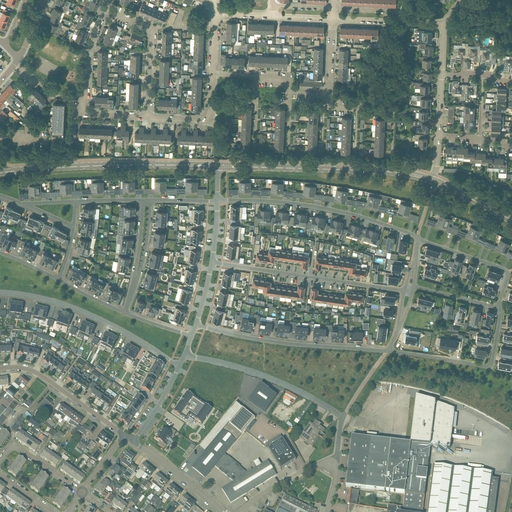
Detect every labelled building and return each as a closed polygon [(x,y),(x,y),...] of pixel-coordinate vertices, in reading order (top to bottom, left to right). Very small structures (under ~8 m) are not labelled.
[(67,0),(65,0),(57,0),(56,2),(62,5),(61,8),(68,10),(69,8),(65,6),(67,0)] [(99,4),(92,1),(89,7),(85,5),(84,8),(90,11),(91,8),(96,10),(99,4)] [(144,14),(148,5),(142,3),(139,12),(144,14)] [(144,14),(149,16),(153,7),(148,5),(144,14)] [(153,7),(149,16),(154,18),(158,9),(153,7)] [(54,8),(52,13),(61,17),(60,17),(62,12),(67,14),(68,10),(61,8),(60,11),(54,8)] [(82,15),(82,16),(92,21),(94,15),(89,13),(90,11),(84,8),(82,11),(86,12),(84,16),(82,15)] [(0,18),(7,21),(10,15),(7,13),(8,10),(4,9),(0,18)] [(154,18),(159,20),(163,12),(158,9),(154,18)] [(163,12),(159,20),(164,22),(168,14),(163,12)] [(53,24),(60,27),(62,27),(63,25),(63,23),(59,22),(61,17),(52,13),(52,14),(53,14),(50,19),(54,21),(53,24)] [(89,26),(92,21),(82,16),(81,17),(83,17),(81,23),(78,21),(77,24),(83,27),(84,24),(89,26)] [(227,29),(236,29),(236,23),(238,23),(238,20),(231,20),(231,22),(227,22),(227,23),(227,29)] [(61,28),(62,27),(60,27),(53,24),(49,22),(47,28),(53,30),(52,33),(58,36),(62,28),(61,28)] [(79,29),(76,34),(85,37),(87,32),(82,30),(83,27),(77,24),(75,27),(79,29)] [(110,26),(107,31),(116,35),(118,30),(121,31),(122,27),(115,24),(113,28),(110,26)] [(116,35),(107,31),(105,36),(116,41),(117,41),(119,36),(116,35)] [(132,45),(137,34),(132,32),(129,40),(128,39),(127,41),(124,40),(124,41),(122,46),(125,47),(127,42),(132,45)] [(421,32),(415,32),(415,38),(419,38),(419,36),(423,36),(423,40),(431,41),(432,32),(424,32),(424,33),(421,32)] [(85,37),(76,34),(77,34),(76,38),(75,40),(71,38),(70,41),(76,44),(77,41),(83,43),(86,38),(85,37)] [(137,34),(132,45),(133,45),(134,42),(139,44),(141,39),(142,36),(137,34)] [(235,35),(227,35),(226,41),(226,42),(235,42),(235,45),(239,45),(242,45),(242,42),(235,42),(235,41),(235,35)] [(116,41),(105,36),(103,41),(114,46),(116,41)] [(427,56),(427,53),(433,54),(433,47),(425,46),(426,43),(419,43),(418,49),(425,50),(425,53),(423,53),(423,56),(427,56)] [(453,49),(453,55),(451,55),(451,63),(455,63),(455,60),(461,61),(462,57),(464,57),(464,58),(467,58),(468,45),(468,43),(462,43),(462,45),(462,48),(456,48),(456,45),(455,49),(453,49)] [(473,61),(479,61),(480,49),(474,49),(474,46),(468,45),(467,58),(471,58),(471,57),(473,58),(473,61)] [(480,49),(479,61),(483,62),(483,61),(485,61),(485,65),(491,65),(492,53),(486,52),(486,49),(480,49)] [(232,67),(232,58),(232,55),(230,55),(229,56),(229,58),(226,58),(226,54),(221,54),(220,64),(225,64),(225,67),(226,67),(232,67)] [(511,68),(511,55),(509,56),(509,59),(503,59),(502,71),(509,71),(509,68),(511,68),(511,69),(511,68)] [(423,56),(418,56),(418,62),(422,62),(422,66),(430,67),(431,60),(427,59),(427,57),(427,56),(423,56)] [(425,69),(417,69),(417,75),(423,75),(423,79),(431,80),(432,73),(425,72),(425,69)] [(464,100),(465,84),(461,84),(461,85),(459,85),(459,81),(453,81),(453,82),(449,82),(449,92),(452,92),(452,95),(455,95),(455,96),(461,96),(461,100),(464,100)] [(415,82),(413,82),(413,85),(415,85),(415,88),(420,88),(420,92),(429,92),(429,85),(423,85),(423,82),(415,82)] [(465,84),(464,100),(467,100),(467,94),(476,94),(477,82),(471,82),(470,85),(468,85),(465,84)] [(14,95),(16,92),(14,90),(15,89),(16,89),(19,93),(18,94),(20,96),(22,94),(22,90),(18,87),(13,83),(12,85),(10,84),(6,89),(14,95)] [(17,98),(14,95),(6,89),(2,93),(12,101),(14,99),(15,100),(18,102),(20,100),(17,98)] [(30,105),(41,94),(36,89),(30,95),(32,98),(28,102),(30,105)] [(0,95),(0,99),(3,102),(6,100),(10,103),(9,104),(15,108),(17,106),(12,101),(2,93),(0,95)] [(41,94),(30,105),(33,107),(38,103),(41,105),(39,107),(42,110),(48,105),(44,101),(46,100),(41,94)] [(117,105),(117,100),(117,95),(114,95),(114,97),(108,97),(107,106),(114,106),(114,105),(117,105)] [(430,96),(417,95),(417,100),(417,105),(420,105),(430,106),(431,99),(428,98),(428,96),(430,96)] [(8,114),(4,111),(2,109),(0,107),(0,118),(3,121),(8,114)] [(426,111),(426,108),(417,108),(416,118),(419,118),(428,118),(428,111),(426,111)] [(19,118),(11,111),(8,114),(17,121),(19,119),(19,118)] [(429,131),(429,124),(422,124),(422,121),(416,121),(415,127),(417,127),(417,132),(421,132),(421,131),(429,131)] [(469,123),(464,123),(464,131),(469,131),(469,130),(473,130),(474,124),(469,124),(469,123)] [(419,134),(410,134),(410,136),(411,136),(411,137),(412,137),(412,140),(415,141),(415,146),(426,147),(427,138),(419,138),(419,134)] [(446,160),(452,161),(452,156),(453,152),(451,151),(451,147),(445,146),(445,151),(444,151),(443,158),(446,158),(446,160)] [(463,152),(463,158),(463,161),(470,161),(470,158),(470,157),(469,157),(469,152),(468,152),(468,147),(462,147),(462,152),(463,152)] [(499,168),(499,173),(506,173),(507,157),(503,157),(503,158),(498,158),(498,162),(499,163),(499,168)] [(67,196),(66,180),(60,180),(60,181),(55,181),(55,185),(61,184),(61,191),(60,191),(61,197),(67,196)] [(34,182),(36,198),(42,198),(41,192),(43,192),(42,185),(41,185),(40,182),(41,182),(41,181),(40,181),(37,182),(37,181),(36,181),(36,182),(34,182)] [(316,183),(310,182),(308,199),(314,199),(315,194),(314,194),(315,187),(316,187),(316,183),(317,183),(316,183)] [(340,203),(343,187),(337,186),(336,185),(336,186),(337,186),(336,190),(337,190),(336,197),(335,197),(334,202),(340,203)] [(343,187),(340,203),(346,204),(347,198),(346,198),(347,192),(348,192),(349,188),(349,187),(348,187),(348,188),(343,187)] [(371,209),(375,193),(369,192),(369,191),(369,192),(368,196),(369,196),(367,203),(367,202),(365,208),(371,209)] [(375,193),(371,209),(377,210),(378,205),(379,198),(380,198),(381,194),(381,195),(381,194),(375,193)] [(396,215),(402,217),(407,201),(401,199),(400,199),(401,199),(400,203),(399,210),(398,210),(396,215)] [(412,202),(407,201),(402,217),(408,218),(410,213),(409,213),(411,206),(412,203),(413,203),(413,202),(412,202)] [(4,212),(0,210),(0,216),(2,217),(3,215),(10,218),(10,217),(13,210),(13,209),(6,206),(4,212)] [(86,214),(86,218),(95,219),(95,215),(95,209),(92,208),(92,207),(88,207),(88,208),(84,208),(84,212),(83,212),(83,214),(86,214)] [(156,215),(156,217),(167,218),(167,212),(165,212),(166,209),(159,208),(159,211),(157,211),(157,215),(156,215)] [(21,213),(13,210),(10,217),(18,220),(17,223),(21,225),(23,219),(19,218),(21,213)] [(264,221),(264,210),(261,210),(261,211),(258,211),(258,216),(255,216),(254,225),(258,225),(258,221),(264,221)] [(269,223),(272,223),(273,217),(270,217),(270,212),(267,211),(267,210),(264,210),(264,221),(269,222),(269,223)] [(276,217),(273,217),(272,223),(276,223),(276,222),(281,223),(283,211),(280,211),(280,212),(276,212),(276,217)] [(287,225),(290,225),(291,217),(288,217),(289,213),(285,213),(286,212),(283,211),(281,223),(288,223),(287,225)] [(441,229),(446,213),(441,211),(440,211),(440,212),(439,215),(440,215),(438,222),(437,222),(435,227),(441,229)] [(299,225),(301,214),(298,213),(298,214),(295,214),(294,218),(291,217),(290,225),(293,225),(293,224),(299,225)] [(452,215),(446,213),(441,229),(446,231),(448,226),(448,225),(450,219),(451,219),(452,216),(452,215)] [(305,227),(308,227),(309,221),(306,221),(307,216),(304,215),(304,214),(301,214),(299,225),(305,226),(305,227)] [(317,228),(319,217),(316,216),(316,217),(313,217),(312,222),(309,221),(308,227),(311,228),(311,227),(317,228)] [(28,221),(23,219),(21,225),(25,226),(34,230),(34,228),(38,220),(29,217),(28,221)] [(166,224),(167,218),(156,217),(156,220),(156,224),(158,224),(158,227),(164,227),(165,224),(166,224)] [(323,230),(326,231),(327,225),(327,223),(324,222),(325,219),(322,218),(322,217),(319,217),(317,228),(323,229),(323,230)] [(82,226),(93,228),(94,222),(95,219),(86,218),(85,221),(83,220),(82,224),(82,226)] [(38,219),(38,220),(34,228),(41,231),(40,233),(44,235),(46,229),(42,227),(45,222),(38,219)] [(329,231),(335,233),(337,220),(334,220),(334,221),(331,220),(330,225),(327,225),(326,231),(325,233),(327,233),(328,233),(329,231)] [(343,236),(345,229),(342,228),(343,223),(340,222),(340,221),(337,220),(335,233),(340,234),(339,237),(342,238),(343,236)] [(465,238),(470,240),(477,225),(471,223),(471,222),(471,223),(470,227),(468,233),(467,233),(465,238)] [(348,230),(345,229),(343,236),(346,237),(346,235),(352,237),(355,225),(352,224),(352,225),(349,225),(348,230)] [(456,234),(458,229),(459,226),(453,224),(450,232),(456,234)] [(134,227),(123,225),(122,232),(122,235),(131,236),(131,232),(134,233),(134,229),(134,227)] [(352,237),(361,239),(362,234),(359,233),(361,228),(358,227),(358,226),(355,225),(352,237)] [(477,225),(470,240),(476,243),(478,238),(477,237),(480,231),(481,231),(482,228),(483,228),(483,227),(482,227),(477,225)] [(49,234),(55,237),(59,230),(59,229),(53,226),(50,231),(46,229),(44,235),(48,237),(49,234)] [(83,236),(92,238),(92,234),(93,234),(93,228),(82,226),(81,229),(82,229),(81,233),(83,233),(83,236)] [(154,236),(154,238),(165,239),(165,233),(164,233),(164,230),(158,229),(158,232),(155,232),(155,236),(154,236)] [(364,239),(369,241),(373,230),(370,229),(370,231),(367,230),(365,235),(362,234),(361,239),(360,242),(363,243),(364,239)] [(67,234),(59,230),(55,237),(54,239),(59,242),(61,239),(64,240),(62,244),(67,246),(69,240),(65,238),(67,234)] [(376,231),(373,230),(369,241),(375,243),(375,244),(378,245),(380,239),(377,238),(378,233),(375,232),(376,231)] [(0,231),(0,237),(1,238),(0,241),(0,242),(0,243),(3,245),(6,246),(9,238),(3,236),(4,233),(0,231)] [(121,244),(132,245),(133,243),(132,243),(133,239),(130,239),(131,236),(122,235),(122,238),(121,238),(121,244)] [(500,253),(507,238),(501,236),(501,235),(501,236),(499,239),(500,240),(497,246),(496,246),(494,251),(500,253)] [(79,242),(78,245),(90,247),(91,241),(92,238),(83,236),(82,239),(80,238),(79,242)] [(393,239),(393,237),(388,236),(388,238),(386,238),(386,242),(387,242),(386,248),(391,249),(392,245),(392,244),(392,243),(394,243),(395,239),(393,239)] [(16,241),(9,238),(6,246),(9,247),(12,249),(13,248),(15,244),(18,245),(20,239),(17,238),(16,241)] [(164,246),(165,239),(154,238),(154,240),(153,244),(156,244),(155,247),(162,248),(162,245),(164,246)] [(507,238),(500,253),(505,256),(507,251),(510,244),(510,245),(511,241),(511,240),(511,241),(507,238)] [(400,240),(399,250),(406,251),(407,242),(400,240)] [(28,254),(31,248),(28,246),(24,244),(25,242),(23,241),(20,246),(23,247),(21,252),(25,254),(25,253),(28,254)] [(260,262),(262,262),(263,252),(259,252),(260,244),(255,244),(254,253),(257,254),(256,261),(259,262),(259,261),(260,261),(260,262)] [(90,247),(78,245),(78,247),(77,251),(80,251),(79,254),(88,256),(90,247)] [(436,250),(428,247),(426,252),(434,255),(433,257),(439,259),(440,255),(435,253),(436,250)] [(34,249),(31,248),(28,254),(31,256),(30,256),(35,258),(37,253),(40,255),(42,250),(39,248),(38,251),(34,249)] [(45,262),(47,264),(50,257),(48,256),(48,255),(44,253),(45,251),(42,250),(40,255),(42,256),(40,261),(44,263),(45,262)] [(150,258),(161,261),(163,261),(165,255),(160,254),(161,251),(155,250),(154,253),(152,252),(151,256),(150,258)] [(240,259),(238,258),(239,252),(228,250),(227,257),(233,258),(232,261),(239,262),(240,259)] [(118,262),(129,264),(130,262),(130,258),(128,257),(128,254),(122,253),(122,256),(119,256),(118,262)] [(53,258),(50,257),(47,264),(50,265),(49,266),(54,268),(56,263),(59,264),(61,259),(59,258),(57,260),(53,258)] [(161,261),(150,258),(150,260),(149,264),(152,265),(151,268),(157,269),(158,266),(160,267),(161,261)] [(395,264),(396,260),(388,259),(388,263),(389,263),(388,269),(391,270),(401,272),(402,265),(401,265),(395,264)] [(461,261),(455,259),(454,263),(453,262),(452,265),(449,264),(446,273),(450,274),(450,273),(456,275),(459,268),(460,269),(461,265),(460,265),(461,261)] [(129,264),(118,262),(117,268),(116,271),(125,273),(126,270),(128,270),(129,266),(129,264)] [(463,266),(460,276),(465,278),(466,276),(471,278),(473,274),(474,275),(475,271),(474,271),(476,265),(470,263),(468,268),(466,267),(463,267),(464,266),(463,266)] [(432,277),(436,278),(438,272),(439,267),(431,264),(432,265),(431,267),(430,267),(430,269),(425,268),(423,274),(428,276),(428,277),(432,278),(432,277)] [(75,279),(78,272),(76,271),(72,268),(68,276),(72,278),(72,277),(75,279)] [(185,275),(195,277),(196,271),(186,269),(185,275)] [(147,272),(146,276),(145,278),(157,282),(158,276),(155,275),(156,272),(150,270),(150,273),(147,272)] [(489,270),(486,277),(498,281),(500,274),(489,270)] [(77,281),(81,283),(83,279),(86,280),(89,275),(86,274),(85,276),(81,273),(78,272),(75,279),(77,280),(77,281)] [(224,272),(223,278),(233,280),(234,274),(224,272)] [(386,276),(385,283),(389,283),(388,285),(392,285),(392,284),(396,285),(397,278),(390,277),(390,273),(383,272),(383,276),(386,276)] [(94,289),(97,282),(95,281),(90,279),(92,276),(89,275),(86,280),(89,282),(87,286),(91,288),(91,287),(94,289)] [(195,277),(185,275),(184,281),(194,283),(195,277)] [(157,282),(145,278),(145,280),(144,284),(146,285),(145,288),(154,290),(157,282)] [(232,286),(233,280),(223,278),(222,284),(232,286)] [(489,295),(493,296),(495,290),(492,289),(493,287),(492,287),(493,284),(494,284),(486,281),(485,287),(484,286),(482,292),(485,294),(485,295),(489,296),(489,295)] [(97,282),(94,289),(97,290),(96,291),(101,293),(103,288),(106,290),(108,284),(105,283),(104,285),(100,283),(97,282)] [(111,297),(114,298),(117,291),(114,290),(110,288),(111,285),(108,284),(106,290),(108,291),(106,296),(111,298),(111,297)] [(180,295),(190,297),(192,291),(182,289),(180,295)] [(117,291),(114,298),(116,299),(116,300),(120,302),(124,294),(119,292),(117,291)] [(220,291),(219,297),(229,299),(230,293),(220,291)] [(190,297),(180,295),(179,301),(189,303),(190,297)] [(227,305),(229,299),(219,297),(217,303),(227,305)] [(386,304),(393,305),(393,298),(384,297),(383,301),(380,300),(379,307),(385,307),(386,304)] [(424,299),(418,297),(417,303),(422,305),(421,307),(421,310),(420,309),(420,310),(427,311),(427,310),(430,310),(431,307),(432,301),(428,299),(428,298),(424,297),(424,299)] [(147,307),(149,301),(146,300),(145,303),(142,302),(138,300),(135,308),(139,310),(139,309),(142,310),(144,306),(147,307)] [(149,301),(147,307),(149,308),(148,312),(151,313),(150,314),(155,316),(158,308),(153,306),(151,305),(152,302),(149,301)] [(452,304),(446,303),(445,308),(444,308),(443,311),(444,311),(444,315),(450,317),(449,318),(454,319),(455,312),(452,312),(453,309),(451,309),(452,304)] [(457,319),(464,321),(466,308),(460,306),(459,311),(457,311),(457,315),(458,315),(457,319)] [(39,318),(41,308),(36,307),(33,317),(39,318)] [(41,308),(39,318),(45,319),(47,309),(41,308)] [(177,308),(175,314),(184,317),(186,311),(177,308)] [(381,318),(391,319),(392,313),(386,312),(386,308),(380,308),(379,314),(382,314),(381,318)] [(216,310),(214,316),(224,318),(225,312),(216,310)] [(479,311),(473,310),(472,314),(471,314),(470,317),(472,318),(471,322),(477,323),(477,324),(481,325),(482,318),(480,318),(480,315),(479,315),(479,311)] [(244,312),(241,311),(239,319),(242,320),(241,327),(242,328),(243,329),(244,329),(246,328),(248,318),(243,316),(244,312)] [(62,325),(66,315),(63,314),(60,313),(57,323),(62,325)] [(494,314),(487,313),(486,320),(484,320),(483,324),(486,325),(486,324),(492,325),(494,314)] [(182,323),(184,317),(175,314),(173,320),(182,323)] [(254,319),(248,318),(246,328),(247,329),(248,330),(250,330),(251,329),(252,330),(254,322),(256,323),(258,316),(258,314),(255,314),(254,319)] [(66,315),(62,325),(68,327),(72,317),(69,316),(66,315)] [(224,318),(214,316),(212,322),(222,324),(224,318)] [(261,317),(258,316),(256,323),(260,323),(259,331),(260,331),(261,332),(262,332),(264,332),(266,321),(260,320),(261,317)] [(271,325),(275,326),(276,319),(272,319),(272,322),(266,321),(264,332),(265,332),(266,333),(268,333),(269,332),(270,333),(271,325)] [(279,320),(276,319),(275,326),(278,326),(277,334),(278,334),(279,335),(281,335),(282,334),(283,334),(284,324),(278,324),(279,320)] [(385,341),(387,341),(387,328),(384,328),(384,326),(384,321),(377,320),(376,326),(380,326),(380,328),(379,328),(379,340),(381,341),(385,341)] [(290,328),(293,328),(293,321),(290,321),(290,324),(284,323),(284,324),(283,334),(284,336),(286,336),(288,335),(289,335),(290,328)] [(293,321),(293,328),(296,328),(295,336),(296,336),(297,337),(299,337),(300,336),(301,336),(302,325),(296,325),(296,322),(293,321)] [(80,332),(85,334),(89,325),(84,323),(80,332)] [(308,326),(302,325),(301,336),(302,336),(303,338),(304,338),(306,337),(307,337),(308,329),(311,330),(311,323),(308,323),(308,326)] [(319,338),(320,327),(314,327),(314,323),(311,323),(311,330),(314,330),(313,337),(314,338),(315,339),(317,339),(318,338),(319,338)] [(344,329),(338,328),(338,339),(339,340),(341,340),(342,339),(343,339),(344,332),(347,332),(347,323),(344,323),(344,329)] [(326,328),(320,327),(319,338),(320,338),(321,339),(323,339),(324,338),(325,338),(326,331),(329,331),(329,324),(326,324),(326,328)] [(332,325),(329,324),(329,331),(332,331),(332,339),(333,339),(334,340),(336,340),(337,339),(338,339),(338,328),(332,328),(332,325)] [(89,325),(85,334),(91,337),(95,328),(89,325)] [(412,342),(422,343),(423,334),(418,333),(419,328),(411,326),(411,332),(408,331),(407,337),(413,338),(412,342)] [(350,333),(350,339),(355,339),(355,341),(359,341),(359,339),(363,339),(363,332),(363,333),(359,333),(359,332),(355,332),(355,333),(350,333)] [(107,345),(112,336),(107,333),(102,342),(107,345)] [(511,335),(504,334),(503,339),(506,340),(506,341),(511,342),(511,341),(511,335)] [(489,337),(477,335),(476,341),(479,342),(479,343),(484,344),(484,343),(488,344),(489,337)] [(117,339),(112,336),(107,345),(112,348),(117,339)] [(438,337),(437,346),(459,350),(461,341),(438,337)] [(23,355),(23,354),(25,343),(24,345),(19,344),(17,354),(23,355)] [(474,354),(486,357),(487,350),(483,350),(483,348),(481,348),(481,345),(475,344),(474,348),(475,349),(474,354)] [(123,354),(128,357),(134,348),(129,345),(123,354)] [(506,348),(501,348),(500,354),(505,355),(505,356),(509,357),(510,356),(511,356),(511,345),(509,345),(509,348),(506,347),(506,348)] [(139,352),(134,348),(128,357),(134,360),(139,352)] [(54,356),(49,353),(43,361),(48,365),(49,364),(48,364),(54,356)] [(48,364),(49,364),(53,367),(58,360),(59,358),(55,355),(54,356),(48,364)] [(58,360),(53,367),(57,370),(63,363),(58,360)] [(64,361),(63,363),(57,370),(62,374),(64,370),(67,372),(71,366),(68,365),(64,361)] [(154,366),(162,370),(165,365),(157,361),(154,366)] [(511,369),(511,363),(499,361),(498,367),(502,368),(502,369),(507,370),(507,369),(511,369)] [(162,370),(154,366),(152,370),(160,374),(162,370)] [(68,379),(72,382),(79,373),(72,368),(68,373),(71,375),(68,379)] [(160,374),(152,370),(149,375),(157,379),(160,374)] [(83,375),(79,373),(72,382),(73,382),(77,385),(83,377),(82,377),(83,375)] [(99,378),(106,383),(108,380),(102,375),(99,378)] [(157,379),(149,375),(147,379),(155,383),(157,379)] [(25,386),(29,382),(22,377),(19,381),(16,379),(14,383),(19,387),(21,384),(22,384),(24,387),(25,386)] [(77,385),(81,388),(88,379),(87,378),(86,380),(83,377),(77,385)] [(95,384),(88,379),(81,388),(86,391),(89,388),(91,389),(95,384)] [(147,379),(144,384),(152,388),(155,383),(147,379)] [(91,395),(95,398),(102,389),(100,388),(99,389),(95,386),(96,385),(95,384),(91,389),(93,391),(91,395)] [(150,393),(152,388),(144,384),(142,389),(150,393)] [(260,384),(248,400),(265,412),(277,396),(260,384)] [(18,391),(12,385),(6,392),(13,398),(18,391)] [(106,391),(102,389),(95,398),(100,401),(105,393),(106,391)] [(115,397),(117,395),(108,389),(107,391),(115,397)] [(194,418),(200,423),(211,407),(205,402),(204,403),(193,395),(193,394),(187,390),(182,397),(179,401),(179,402),(172,412),(179,416),(185,420),(189,414),(194,418)] [(290,402),(294,404),(297,396),(286,391),(283,398),(285,399),(283,402),(289,405),(290,402)] [(100,401),(104,404),(111,395),(106,392),(105,393),(100,401)] [(115,398),(111,395),(104,404),(109,408),(115,398)] [(138,395),(135,399),(143,404),(146,400),(138,395)] [(422,511),(430,449),(432,447),(437,450),(439,447),(440,447),(446,451),(448,448),(450,448),(455,409),(445,405),(416,396),(410,443),(376,439),(377,434),(367,433),(366,438),(352,437),(346,486),(405,493),(403,507),(388,505),(387,511),(357,506),(359,491),(350,489),(347,504),(349,504),(348,511),(422,511)] [(52,402),(47,398),(42,404),(43,404),(38,410),(42,413),(47,407),(47,408),(52,402)] [(143,404),(135,399),(132,403),(140,408),(143,404)] [(205,478),(215,466),(225,454),(236,440),(241,434),(245,429),(248,426),(255,418),(242,407),(236,402),(199,446),(205,451),(192,467),(205,478)] [(140,408),(132,403),(129,407),(137,413),(140,408)] [(59,415),(61,417),(67,409),(62,405),(57,412),(55,410),(49,418),(51,420),(54,417),(55,415),(58,416),(59,415)] [(134,417),(137,413),(129,407),(127,412),(134,417)] [(67,409),(61,417),(60,418),(66,422),(68,418),(72,412),(67,409)] [(71,424),(77,416),(72,412),(68,418),(66,422),(68,424),(71,425),(71,424)] [(134,417),(127,412),(123,416),(131,421),(134,417)] [(32,416),(29,421),(37,427),(41,422),(32,416)] [(78,431),(81,427),(79,425),(83,420),(77,416),(71,424),(76,428),(76,429),(75,428),(70,435),(73,437),(78,431)] [(131,421),(123,416),(121,421),(128,426),(131,421)] [(299,438),(300,438),(312,447),(320,437),(323,439),(325,435),(322,433),(325,430),(320,426),(321,424),(319,422),(315,420),(312,424),(310,423),(306,428),(305,428),(306,429),(299,438)] [(83,428),(81,427),(78,431),(82,434),(85,430),(91,435),(96,429),(91,425),(89,428),(85,425),(83,428)] [(49,435),(53,437),(56,432),(51,428),(48,434),(45,432),(44,433),(44,434),(46,435),(48,437),(49,435)] [(2,429),(0,431),(0,435),(6,440),(9,435),(2,429)] [(159,431),(157,434),(158,435),(156,438),(161,441),(158,445),(164,449),(167,446),(166,445),(173,434),(174,435),(175,433),(169,429),(167,432),(163,429),(160,432),(159,431)] [(15,438),(20,442),(26,434),(20,431),(15,438)] [(100,440),(102,442),(106,436),(101,433),(95,442),(98,443),(100,440)] [(20,442),(25,445),(30,438),(26,434),(20,442)] [(112,440),(106,436),(102,442),(105,444),(103,447),(106,449),(112,440)] [(84,450),(85,451),(86,449),(87,447),(91,441),(92,440),(87,437),(84,441),(82,440),(77,447),(83,452),(84,450)] [(30,449),(35,441),(30,438),(25,445),(30,449)] [(281,469),(292,462),(296,459),(283,438),(268,448),(281,469)] [(40,444),(35,441),(30,449),(35,452),(40,444)] [(96,444),(91,441),(87,447),(89,449),(91,451),(96,444)] [(51,452),(53,449),(56,446),(53,444),(51,447),(50,446),(50,447),(50,446),(48,450),(46,449),(41,456),(46,460),(51,452)] [(101,454),(97,450),(91,457),(96,461),(101,454)] [(46,460),(51,463),(56,456),(51,452),(46,460)] [(132,476),(135,472),(130,469),(134,463),(132,462),(135,457),(129,452),(122,462),(128,466),(127,467),(129,468),(126,471),(132,476)] [(276,475),(268,461),(247,473),(240,467),(240,466),(228,456),(227,456),(225,454),(215,466),(234,482),(222,489),(231,503),(276,475)] [(16,460),(24,465),(26,462),(19,456),(16,460)] [(61,459),(56,456),(51,463),(56,467),(61,459)] [(13,464),(20,468),(21,466),(22,467),(24,465),(16,460),(13,464)] [(60,470),(65,473),(70,466),(65,463),(63,466),(60,470)] [(142,477),(144,474),(150,467),(145,463),(138,472),(140,474),(139,475),(142,477)] [(13,464),(11,467),(10,468),(18,473),(19,471),(18,470),(20,468),(13,464)] [(427,511),(494,511),(499,479),(492,479),(493,473),(433,465),(427,511)] [(75,470),(70,466),(65,473),(70,477),(75,470)] [(115,466),(111,471),(116,475),(120,478),(124,472),(120,470),(121,470),(115,466)] [(155,471),(150,467),(144,474),(147,476),(145,478),(148,480),(155,471)] [(18,473),(10,468),(8,471),(15,477),(18,473)] [(70,477),(75,480),(80,473),(75,470),(70,477)] [(82,470),(80,473),(75,480),(80,484),(87,474),(82,470)] [(116,475),(111,471),(107,476),(112,480),(116,483),(118,481),(117,481),(118,481),(114,478),(116,475)] [(38,476),(46,481),(49,477),(41,472),(38,476)] [(152,482),(157,486),(163,478),(158,474),(152,482)] [(36,480),(42,484),(44,482),(45,483),(46,481),(38,476),(36,480)] [(168,482),(163,478),(157,486),(162,490),(168,482)] [(33,483),(40,489),(42,487),(41,486),(42,484),(36,480),(33,483)] [(104,480),(100,485),(106,490),(108,486),(111,489),(113,487),(114,488),(116,486),(114,485),(111,482),(110,484),(104,480)] [(123,486),(122,488),(120,489),(119,491),(121,493),(124,490),(126,492),(127,490),(130,492),(133,487),(126,482),(123,487),(123,486)] [(40,489),(33,483),(30,487),(38,493),(40,489)] [(106,490),(100,485),(96,491),(105,498),(107,495),(104,492),(106,490)] [(170,497),(172,494),(176,489),(172,485),(165,493),(170,497)] [(61,492),(68,497),(71,493),(63,488),(61,492)] [(140,493),(137,491),(135,489),(131,495),(136,498),(140,493)] [(172,494),(175,496),(173,499),(175,501),(181,493),(176,489),(172,494)] [(6,497),(11,500),(16,493),(11,490),(6,497)] [(61,492),(60,492),(58,495),(64,500),(66,498),(67,499),(68,497),(61,492)] [(21,497),(16,493),(11,500),(16,504),(21,497)] [(113,503),(118,507),(122,502),(119,499),(122,496),(119,494),(117,498),(113,503)] [(285,495),(285,494),(276,511),(270,511),(265,510),(263,511),(315,511),(317,510),(316,510),(285,495)] [(55,499),(63,505),(64,503),(63,502),(64,500),(58,495),(55,499)] [(181,505),(183,507),(190,499),(185,496),(179,503),(181,505)] [(26,500),(21,497),(16,504),(21,507),(26,500)] [(63,505),(55,499),(52,503),(60,508),(63,505)] [(125,504),(122,502),(118,507),(123,511),(131,501),(128,499),(125,504)] [(195,503),(190,499),(183,507),(186,510),(188,511),(195,503)] [(31,504),(26,500),(21,507),(26,511),(31,504)] [(169,511),(176,504),(173,501),(164,511),(169,511)]
